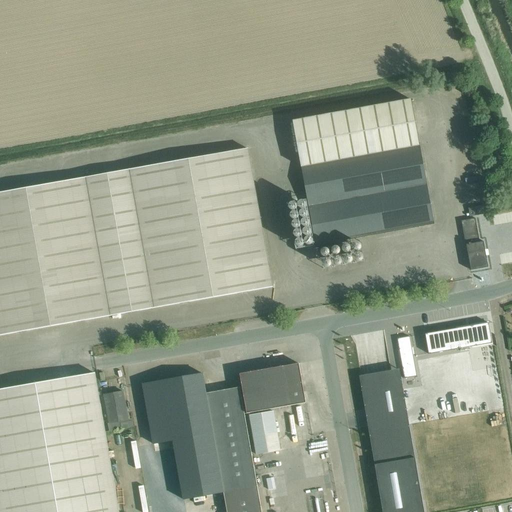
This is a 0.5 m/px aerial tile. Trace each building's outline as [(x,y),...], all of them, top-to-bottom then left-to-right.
[(293,121),(316,246),(434,224),(411,100),(293,121)] [(0,193),(0,335),(273,287),(248,149),(0,193)] [(470,206),(472,215),(483,213),(482,204),(470,206)] [(462,221),(471,270),(488,267),(483,242),(479,243),(475,219),(462,221)] [(425,335),(428,355),(492,344),(488,324),(425,335)] [(404,338),(394,340),(401,379),(417,376),(410,337),(404,338)] [(479,364),(470,365),(471,377),(480,376),(479,364)] [(299,365),(240,375),(246,414),(306,404),(299,365)] [(0,390),(0,511),(118,511),(95,374),(0,390)] [(202,374),(143,385),(154,444),(172,441),(182,500),(224,493),(227,511),(261,511),(239,388),(206,394),(202,374)] [(479,378),(467,380),(470,398),(482,396),(479,378)] [(425,511),(401,379),(361,386),(384,511),(425,511)] [(103,396),(108,424),(127,421),(122,392),(103,396)] [(280,452),(273,412),(249,416),(256,456),(280,452)]
